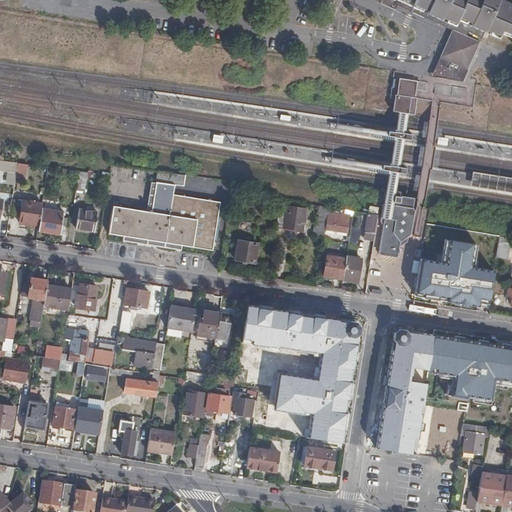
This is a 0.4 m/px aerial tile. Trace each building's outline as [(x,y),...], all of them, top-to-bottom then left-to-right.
[(398,11),(400,7),(385,0),(383,5),(398,11)] [(410,11),(452,29),(456,31),(467,36),(469,32),(397,0),(384,0),(385,0),(400,7),(410,11)] [(511,9),(510,9),(511,5),(511,4),(501,0),(397,0),(469,32),(483,38),(487,27),(493,30),(492,33),(500,36),(502,32),(511,36),(511,9)] [(452,29),(431,77),(436,78),(456,31),(452,29)] [(456,31),(436,78),(464,83),(480,42),(467,36),(456,31)] [(399,80),(397,97),(401,98),(405,98),(415,100),(417,83),(399,80)] [(415,110),(417,100),(415,100),(405,98),(401,98),(397,97),(395,97),(393,114),(398,115),(403,116),(408,116),(414,117),(415,110)] [(156,179),(155,182),(175,184),(184,186),(185,175),(145,169),(143,177),(156,179)] [(87,172),(78,170),(75,190),(83,191),(87,172)] [(471,187),(510,189),(510,178),(472,176),(471,187)] [(109,233),(123,235),(122,240),(139,243),(181,249),(182,245),(212,250),(220,201),(173,194),(175,184),(155,182),(151,181),(146,211),(113,206),(109,233)] [(384,194),(383,201),(382,209),(381,217),(382,217),(383,217),(378,251),(380,254),(396,257),(399,254),(400,241),(405,238),(411,234),(414,211),(414,209),(413,208),(413,206),(415,198),(402,196),(397,195),(397,191),(385,189),(384,194)] [(41,208),(42,203),(23,200),(19,223),(38,225),(41,208)] [(287,205),(280,204),(277,225),(284,226),(302,229),(306,208),(287,205)] [(328,212),(329,207),(322,206),(321,211),(319,211),(317,227),(314,227),(313,235),(324,236),(325,229),(328,212)] [(38,225),(37,230),(60,234),(64,211),(41,208),(38,225)] [(79,209),(75,228),(94,231),(97,212),(79,209)] [(349,216),(328,212),(325,229),(347,232),(349,216)] [(364,232),(375,233),(378,215),(367,213),(364,232)] [(258,243),(238,240),(235,259),(255,262),(258,243)] [(475,245),(445,240),(441,263),(421,260),(415,292),(446,297),(445,305),(478,310),(480,298),(490,300),(495,269),(471,266),(475,245)] [(323,276),(342,278),(345,260),(345,257),(326,255),(323,276)] [(345,260),(342,278),(356,280),(360,258),(354,257),(353,260),(345,260)] [(47,286),(47,281),(31,278),(30,286),(24,285),(23,296),(34,298),(31,321),(41,322),(43,306),(47,286)] [(122,296),(123,280),(113,279),(112,295),(122,296)] [(75,316),(92,318),(97,287),(79,285),(75,316)] [(68,309),(72,289),(47,286),(43,306),(68,309)] [(149,292),(126,288),(124,304),(147,308),(149,292)] [(180,303),(171,302),(167,328),(191,332),(195,309),(184,308),(180,307),(180,303)] [(344,322),(247,306),(242,340),(321,352),(317,379),(278,373),(273,409),(310,415),(306,438),(339,443),(358,325),(355,321),(348,320),(344,322)] [(198,335),(216,337),(220,313),(202,310),(198,335)] [(220,313),(216,337),(228,339),(232,315),(220,313)] [(0,322),(0,349),(0,350),(11,352),(13,338),(6,337),(8,323),(0,322)] [(13,338),(16,324),(8,323),(6,337),(13,338)] [(427,368),(433,335),(408,332),(405,329),(399,328),(393,331),(391,339),(393,341),(377,449),(413,454),(424,384),(407,381),(410,366),(427,368)] [(73,333),(69,361),(84,363),(89,331),(82,330),(81,334),(73,333)] [(511,346),(434,334),(433,335),(427,368),(428,372),(452,376),(449,396),(467,399),(467,397),(491,401),(495,379),(511,382),(511,347),(510,348),(511,346)] [(197,340),(215,343),(216,337),(198,335),(197,340)] [(135,365),(156,368),(161,369),(161,364),(164,346),(125,340),(124,349),(137,351),(135,365)] [(96,349),(94,361),(110,363),(112,351),(96,349)] [(49,351),(48,357),(60,359),(61,353),(49,351)] [(29,361),(5,357),(2,379),(26,383),(29,361)] [(48,357),(43,357),(42,366),(59,369),(60,359),(48,357)] [(106,367),(94,365),(94,369),(88,369),(86,379),(92,379),(92,383),(91,387),(102,389),(103,381),(104,381),(106,367)] [(59,369),(42,366),(41,370),(50,371),(49,374),(58,375),(59,369)] [(111,368),(110,373),(132,376),(133,371),(114,368),(111,368)] [(159,375),(154,374),(153,383),(127,379),(125,392),(156,396),(158,385),(159,375)] [(233,387),(235,379),(224,377),(223,385),(226,386),(233,387)] [(71,399),(79,400),(80,399),(81,388),(83,380),(74,379),(71,399)] [(208,409),(207,413),(213,414),(214,410),(217,410),(221,385),(216,384),(211,383),(209,393),(207,393),(205,408),(208,409)] [(221,385),(217,410),(229,412),(232,396),(233,391),(233,387),(226,386),(223,385),(221,385)] [(207,393),(188,390),(184,413),(203,416),(205,408),(207,393)] [(233,391),(232,396),(236,398),(234,413),(251,415),(254,400),(244,398),(245,393),(233,391)] [(29,400),(25,426),(43,429),(47,404),(29,400)] [(15,408),(0,405),(0,425),(11,428),(15,408)] [(103,410),(79,406),(75,431),(99,435),(103,410)] [(56,407),(53,424),(73,427),(75,410),(68,409),(56,407)] [(132,410),(131,417),(143,419),(144,412),(132,410)] [(285,433),(286,421),(254,416),(252,428),(285,433)] [(132,454),(136,430),(131,430),(132,423),(121,421),(118,435),(125,436),(122,453),(132,454)] [(488,436),(489,428),(488,427),(469,424),(468,431),(467,431),(464,446),(472,448),(473,443),(482,445),(484,435),(488,436)] [(148,450),(173,454),(176,433),(151,429),(148,450)] [(199,444),(199,446),(206,447),(212,435),(201,434),(200,439),(199,444)] [(197,458),(199,446),(199,444),(190,443),(188,457),(197,458)] [(197,458),(196,465),(203,467),(206,447),(199,446),(197,458)] [(335,451),(308,446),(305,468),(332,473),(335,451)] [(250,447),(247,466),(277,471),(280,452),(250,447)] [(473,464),(471,476),(481,477),(482,472),(483,465),(473,464)] [(483,503),(487,473),(482,472),(481,477),(479,493),(478,502),(483,503)] [(483,503),(501,505),(501,504),(506,476),(487,473),(483,503)] [(501,504),(508,505),(511,478),(511,475),(506,475),(506,476),(501,504)] [(54,484),(41,482),(39,502),(71,506),(74,486),(64,485),(64,484),(62,482),(57,481),(54,484)] [(470,508),(476,509),(478,502),(479,493),(471,491),(470,495),(471,495),(470,508)] [(91,511),(94,495),(76,492),(73,510),(83,511),(91,511)] [(28,511),(29,511),(31,509),(32,505),(22,493),(9,505),(0,494),(0,511),(28,511)] [(125,511),(126,503),(102,499),(99,511),(125,511)] [(125,511),(153,511),(155,502),(139,499),(139,502),(127,500),(126,503),(125,511)]
